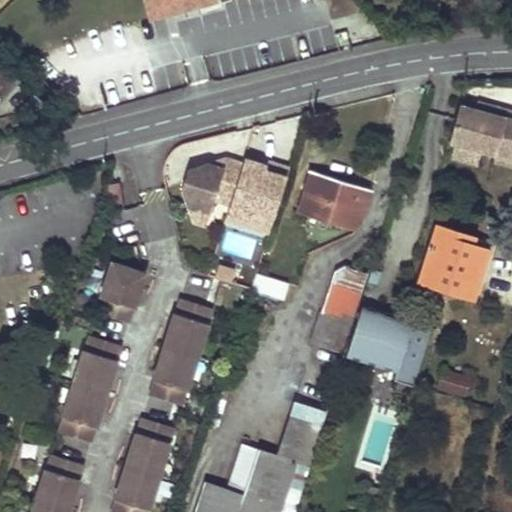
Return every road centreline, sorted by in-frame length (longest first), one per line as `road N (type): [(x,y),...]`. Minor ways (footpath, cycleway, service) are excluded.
road 1 (residential): [(90,511),(170,262),(133,129)]
road 2 (secondary): [(133,129),(415,59)]
road 3 (unknown): [(205,111),(194,65),(93,82)]
road 4 (secondary): [(0,165),(133,129)]
road 5 (residential): [(415,59),(383,180)]
